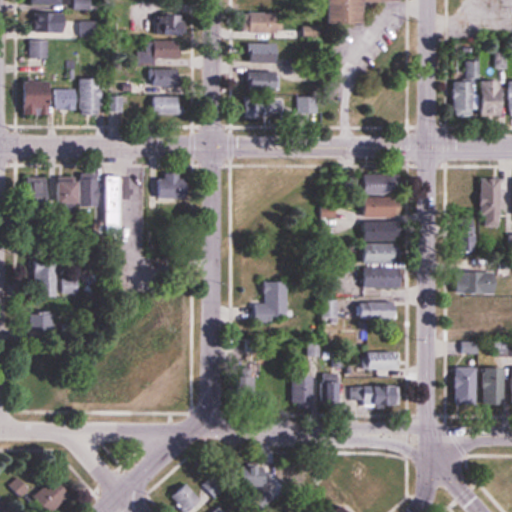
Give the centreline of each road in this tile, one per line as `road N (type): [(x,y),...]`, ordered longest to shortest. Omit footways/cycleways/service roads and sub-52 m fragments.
road 1 (secondary): [(425,436),(426,0)]
road 2 (tertiary): [(511,147),(211,146)]
road 3 (secondary): [(184,434),(202,418),(211,380),(211,146)]
road 4 (tertiary): [(211,146),(0,146)]
road 5 (residential): [(184,434),(0,431)]
road 6 (secondary): [(360,435),(184,434)]
road 7 (secondary): [(211,146),(211,0)]
